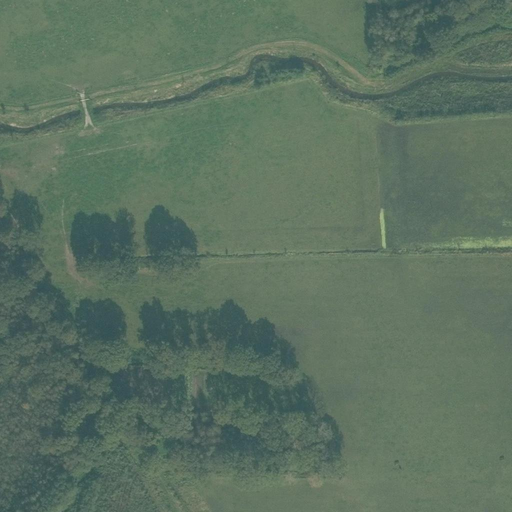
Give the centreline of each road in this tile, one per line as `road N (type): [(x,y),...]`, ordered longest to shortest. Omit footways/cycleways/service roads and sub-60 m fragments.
road 1 (track): [(153,469),(0,199)]
road 2 (track): [(153,469),(329,471)]
